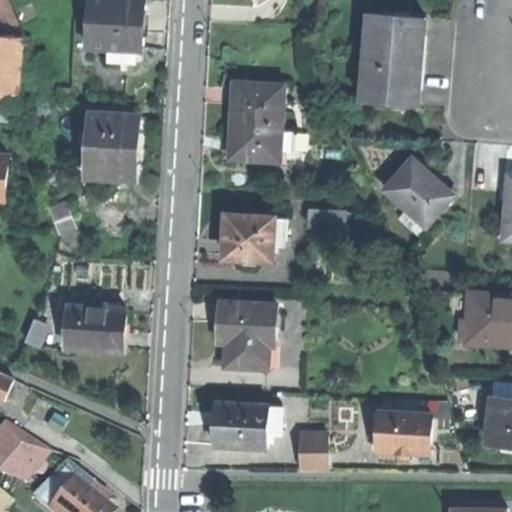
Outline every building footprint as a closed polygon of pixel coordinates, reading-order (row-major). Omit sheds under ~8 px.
[(8,0),(0,0),(0,34),(24,36),(8,0)] [(108,48),(144,50),(145,28),(146,0),(91,0),(89,47),(108,48)] [(423,60),(427,16),(371,11),(363,100),(420,105),(423,60)] [(20,104),(23,68),(24,36),(0,34),(0,103),(13,105),(20,105),(20,104)] [(143,61),(144,50),(108,48),(107,59),(143,61)] [(50,100),(53,100),(37,66),(23,68),(20,104),(50,100)] [(285,84),(236,81),(235,104),(233,126),(242,127),(240,157),(281,159),(281,149),(283,129),(285,84)] [(138,143),(139,118),(94,115),(90,175),(110,176),(136,178),(137,157),(138,143)] [(139,116),(139,118),(138,143),(146,144),(148,117),(139,116)] [(283,129),(281,149),(296,150),(297,130),(283,129)] [(10,156),(0,155),(0,197),(6,199),(10,156)] [(438,174),(418,155),(388,186),(428,224),(458,193),(438,174)] [(110,176),(90,175),(90,182),(110,183),(110,176)] [(50,206),(61,233),(79,222),(69,198),(50,206)] [(347,211),(313,210),(312,225),(347,226),(347,211)] [(276,240),(277,217),(230,215),(229,236),(228,256),(275,259),(276,240)] [(290,218),(277,217),(276,240),(288,241),(290,218)] [(469,338),(473,291),(455,290),(454,310),(463,311),(461,338),(469,338)] [(511,294),(473,291),(469,338),(511,341),(511,294)] [(277,304),(222,301),(221,324),(220,340),(228,341),(226,363),(267,366),(268,342),(275,343),(277,304)] [(123,330),(130,330),(130,322),(131,309),(77,306),(75,349),(122,351),(123,330)] [(32,347),(59,344),(56,319),(29,322),(32,347)] [(9,387),(14,377),(0,370),(0,396),(4,398),(9,387)] [(511,398),(511,381),(494,379),(492,396),(511,398)] [(511,398),(492,396),(487,441),(511,443),(511,398)] [(269,446),(270,430),(271,403),(218,400),(217,421),(216,443),(269,446)] [(271,403),(270,430),(282,431),(284,404),(271,403)] [(379,448),(396,449),(413,451),(430,453),(434,416),(383,410),(379,448)] [(27,478),(54,449),(7,419),(0,426),(0,460),(8,468),(27,478)] [(303,431),(301,468),(329,469),(330,432),(303,431)] [(413,451),(396,449),(395,458),(403,458),(412,460),(413,451)] [(87,488),(90,484),(92,481),(70,463),(40,501),(51,510),(76,479),(87,488)] [(99,497),(87,488),(76,479),(51,510),(54,511),(114,511),(116,511),(99,497)] [(102,494),(90,484),(87,488),(99,497),(102,494)] [(0,511),(12,511),(20,494),(0,486),(0,511)]
